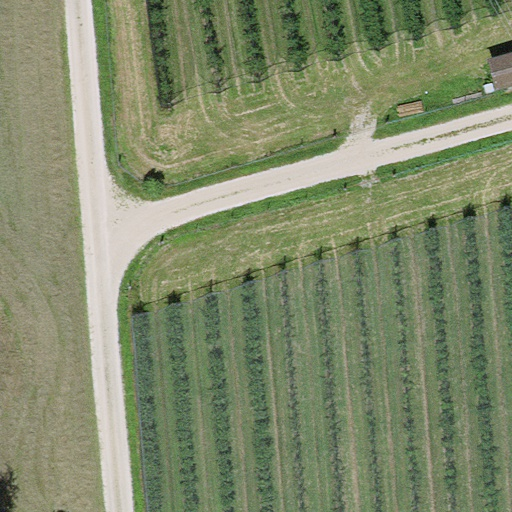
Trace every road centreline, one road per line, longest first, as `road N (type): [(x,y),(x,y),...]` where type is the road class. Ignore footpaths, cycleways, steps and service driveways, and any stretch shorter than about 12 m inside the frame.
road 1 (track): [(128,511),(80,0)]
road 2 (track): [(106,241),(511,120)]
